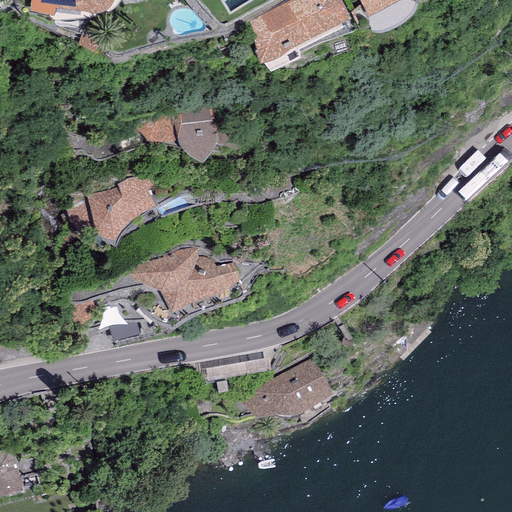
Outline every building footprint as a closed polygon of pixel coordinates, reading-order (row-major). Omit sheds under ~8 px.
[(31,0),(30,13),(54,18),(56,11),(68,12),(80,14),(87,16),(92,17),(96,18),(101,17),(105,15),(108,13),(111,10),(113,6),(114,2),(114,0),(31,0)] [(291,0),(249,21),(255,55),(260,70),(266,69),(269,68),(276,63),(284,57),(288,54),(291,51),(295,49),(321,38),(331,32),(342,26),(350,22),(339,0),(291,0)] [(358,0),(369,19),(405,0),(358,0)] [(179,110),(125,124),(133,128),(140,133),(144,138),(147,143),(157,142),(159,145),(178,143),(178,147),(182,153),(187,159),(194,165),(202,169),(205,166),(209,160),(212,155),(214,152),(220,153),(227,151),(232,151),(237,151),(237,131),(218,130),(225,105),(209,105),(196,105),(190,106),(179,110)] [(69,221),(86,244),(96,235),(99,238),(104,242),(109,243),(113,244),(116,241),(120,235),(127,228),(134,222),(140,217),(148,213),(155,209),(141,174),(134,177),(125,181),(121,183),(117,185),(118,188),(87,196),(70,207),(67,209),(67,213),(68,217),(69,221)] [(142,263),(128,273),(137,279),(145,282),(154,285),(158,286),(159,288),(172,310),(176,307),(188,301),(204,294),(213,294),(231,286),(239,279),(234,262),(223,265),(215,265),(214,263),(211,261),(207,258),(202,257),(196,257),(198,248),(181,248),(163,256),(162,257),(142,263)] [(76,306),(69,306),(69,310),(70,314),(73,318),(76,320),(82,320),(87,319),(90,317),(93,313),(95,309),(94,305),(91,302),(83,305),(76,306)] [(114,326),(109,328),(112,339),(139,333),(135,320),(121,322),(118,325),(114,326)] [(312,357),(235,396),(256,415),(273,411),(277,412),(282,412),(289,412),(295,412),(300,409),(332,391),(312,357)] [(11,446),(0,449),(0,494),(23,488),(11,446)]
